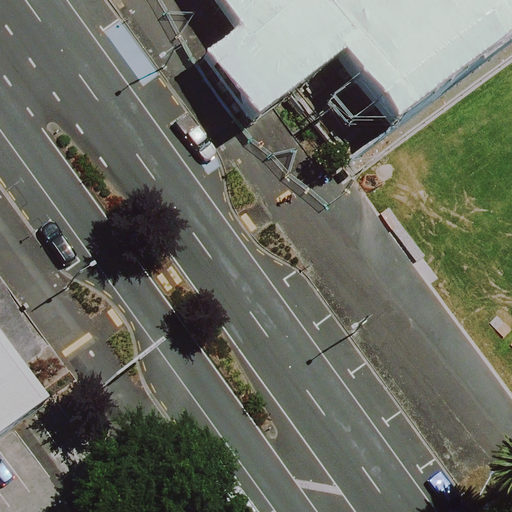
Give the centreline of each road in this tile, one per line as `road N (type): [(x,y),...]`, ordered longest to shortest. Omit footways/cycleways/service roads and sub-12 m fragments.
road 1 (tertiary): [(53,32),(301,372),(361,511)]
road 2 (tertiary): [(323,511),(243,424),(0,97)]
